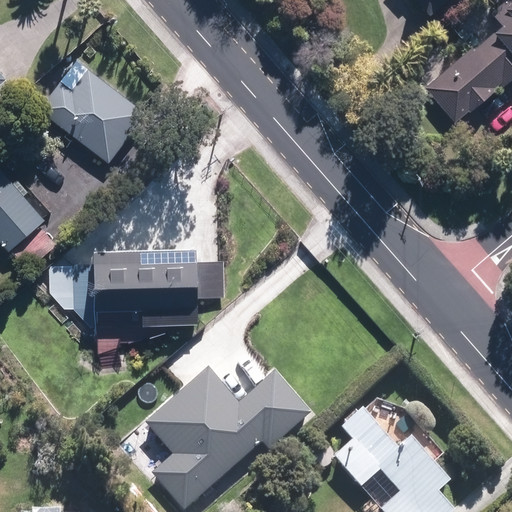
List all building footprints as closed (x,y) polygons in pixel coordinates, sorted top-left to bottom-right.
[(405,0),(424,20),(446,0),(405,0)] [(511,0),(500,0),(494,5),(496,7),(482,19),(493,32),(467,53),(466,51),(420,91),(450,126),(463,115),(465,116),(490,94),(489,92),(492,90),(495,93),(511,78),(511,0)] [(0,91),(15,79),(0,62),(0,91)] [(114,163),(152,114),(94,69),(78,89),(67,81),(44,111),(70,131),(71,131),(114,163)] [(51,221),(2,163),(0,164),(0,235),(15,252),(17,250),(33,269),(61,245),(45,226),(51,221)] [(207,324),(206,250),(103,252),(105,310),(151,310),(151,325),(207,324)] [(285,432),(316,378),(280,357),(288,343),(255,324),(236,359),(224,351),(207,381),(209,382),(203,394),(221,405),(229,392),(259,410),(256,415),(285,432)] [(385,511),(460,511),(446,497),(459,486),(419,441),(405,453),(369,413),(348,431),(359,443),(339,459),(366,490),(386,473),(404,494),(385,511)]
